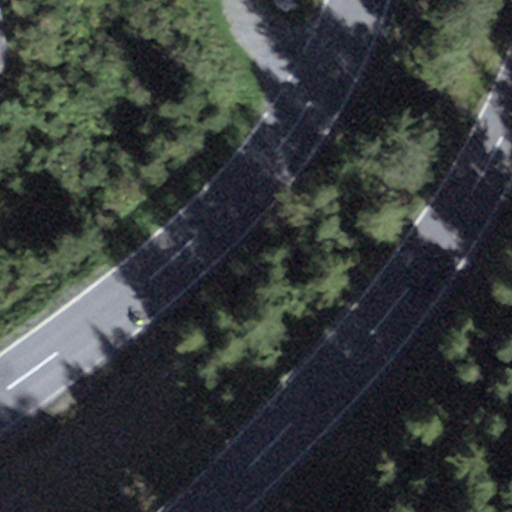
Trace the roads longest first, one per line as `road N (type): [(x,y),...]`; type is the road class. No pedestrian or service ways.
road 1 (primary): [(354,0),(330,65),(259,171),(150,275),(0,384)]
road 2 (primary): [(193,511),(332,370),(428,249),(511,101)]
